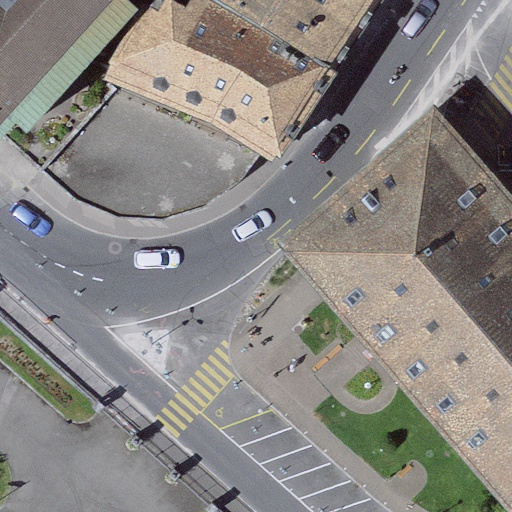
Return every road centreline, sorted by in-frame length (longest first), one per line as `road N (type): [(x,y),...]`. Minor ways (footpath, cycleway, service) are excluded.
road 1 (primary): [(34,253),(101,282),(158,284),(209,261),(258,225),(354,128),(442,0)]
road 2 (unclassified): [(34,253),(59,306),(279,511)]
